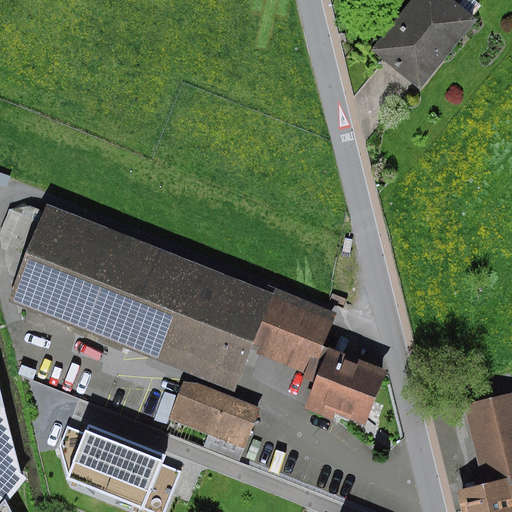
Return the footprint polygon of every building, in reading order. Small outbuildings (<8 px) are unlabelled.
[(421,90),(478,20),(473,16),(481,6),(473,0),(464,0),(460,6),(453,0),(413,0),(372,51),(421,90)] [(248,345),(270,291),(46,201),(8,295),(232,385),(248,345)] [(352,251),(342,249),(338,265),(349,267),(352,251)] [(347,276),(338,274),(335,289),(344,291),(347,276)] [(248,345),(314,372),(327,341),(341,308),(275,281),(270,291),(248,345)] [(386,364),(327,341),(314,372),(301,407),(329,418),(334,408),(364,420),(386,364)] [(198,384),(184,383),(169,420),(208,435),(204,448),(240,462),(261,409),(198,384)] [(177,396),(164,391),(154,422),(167,426),(177,396)] [(511,511),(511,394),(464,405),(483,486),(458,492),(462,511),(511,511)] [(165,457),(169,447),(85,414),(81,424),(67,419),(58,442),(65,465),(61,477),(152,511),(175,511),(193,468),(165,457)] [(0,421),(0,511),(3,511),(1,507),(20,483),(14,479),(0,421)]
